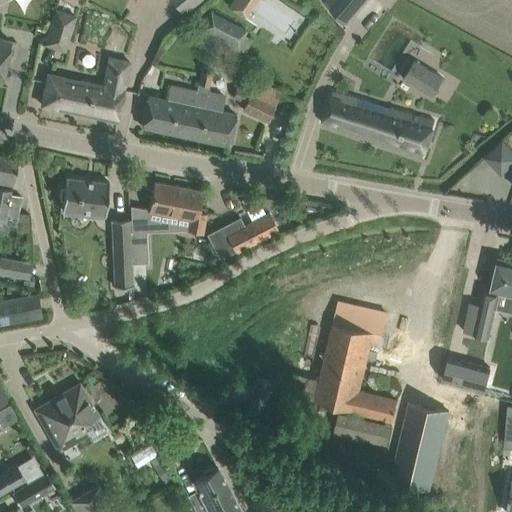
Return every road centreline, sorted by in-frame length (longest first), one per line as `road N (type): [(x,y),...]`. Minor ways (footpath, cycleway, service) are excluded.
road 1 (residential): [(370,196),(22,132)]
road 2 (residential): [(362,511),(61,329)]
road 3 (residential): [(61,329),(170,305),(361,208),(370,196)]
road 4 (residential): [(61,329),(22,132)]
road 5 (residential): [(511,220),(370,196)]
